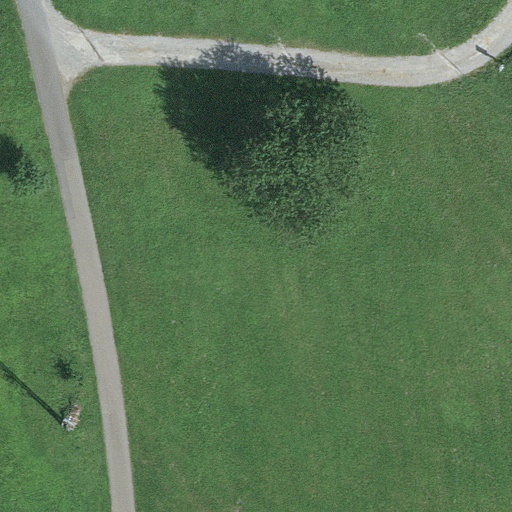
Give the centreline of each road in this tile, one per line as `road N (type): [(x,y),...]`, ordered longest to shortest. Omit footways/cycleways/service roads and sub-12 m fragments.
road 1 (residential): [(125,511),(103,341),(31,0)]
road 2 (track): [(40,40),(392,72),(481,48),(511,9)]
